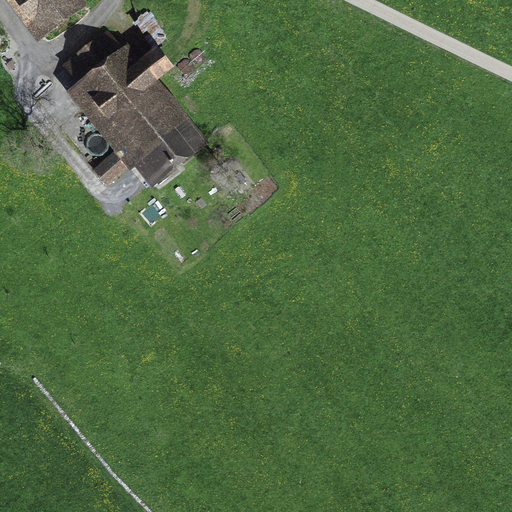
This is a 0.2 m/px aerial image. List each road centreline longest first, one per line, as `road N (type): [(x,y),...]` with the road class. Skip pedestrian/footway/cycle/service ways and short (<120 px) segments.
road 1 (unclassified): [(363,0),(511,69)]
road 2 (unclassified): [(0,13),(44,58),(112,0)]
